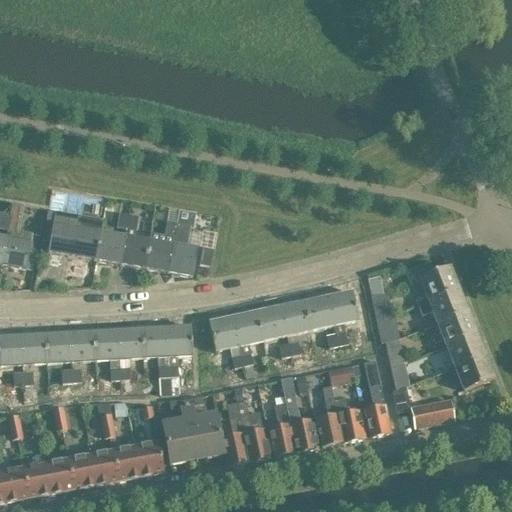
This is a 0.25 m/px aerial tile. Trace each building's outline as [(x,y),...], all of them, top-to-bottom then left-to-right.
[(3,235),(0,254),(0,264),(23,268),(25,257),(33,258),(37,233),(29,232),(15,229),(17,216),(19,203),(9,201),(7,215),(4,229),(3,235)] [(45,209),(40,238),(47,239),(52,210),(45,209)] [(52,209),(52,210),(47,239),(45,250),(69,254),(76,213),(52,209)] [(175,209),(173,221),(186,223),(189,224),(191,211),(175,209)] [(116,211),(113,226),(123,227),(126,213),(116,211)] [(76,213),(69,254),(93,259),(98,229),(100,217),(76,213)] [(122,234),(117,263),(141,267),(146,238),(132,235),(136,215),(126,213),(123,227),(122,234)] [(146,238),(141,267),(165,271),(173,221),(164,219),(161,233),(147,231),(146,238)] [(173,221),(165,271),(189,275),(194,246),(182,244),(186,223),(173,221)] [(98,229),(93,259),(117,263),(122,234),(98,229)] [(428,260),(408,268),(412,279),(417,277),(426,299),(456,287),(447,264),(431,270),(428,260)] [(378,274),(366,276),(369,294),(376,293),(381,292),(378,274)] [(349,285),(327,290),(335,328),(357,324),(349,285)] [(426,299),(415,303),(419,313),(428,310),(433,322),(465,310),(456,287),(426,299)] [(327,290),(208,315),(218,363),(244,358),(254,356),(301,345),(312,343),(337,338),(335,328),(327,290)] [(369,294),(368,294),(373,318),(387,314),(382,291),(381,292),(376,293),(369,294)] [(465,310),(433,322),(442,344),(474,332),(465,310)] [(387,314),(373,318),(378,342),(382,341),(392,337),(387,314)] [(182,318),(61,328),(65,367),(66,377),(91,375),(102,374),(150,369),(161,369),(187,366),(182,318)] [(61,328),(39,330),(42,369),(65,367),(61,328)] [(474,332),(442,344),(451,367),(482,354),(474,332)] [(392,337),(382,341),(387,364),(402,360),(397,336),(392,337)] [(312,343),(301,345),(303,354),(313,352),(312,343)] [(362,346),(351,348),(353,357),(364,354),(362,346)] [(313,352),(303,354),(305,362),(315,360),(313,352)] [(482,354),(451,367),(460,390),(492,377),(482,354)] [(254,356),(244,358),(245,366),(256,364),(254,356)] [(364,406),(359,407),(365,437),(389,432),(373,359),(361,361),(370,402),(363,403),(364,406)] [(402,360),(387,364),(393,388),(393,390),(403,386),(403,385),(407,384),(402,360)] [(256,364),(245,366),(247,375),(258,372),(256,364)] [(349,364),(326,369),(329,385),(352,380),(349,364)] [(161,369),(150,369),(151,378),(162,377),(161,369)] [(102,374),(91,375),(92,383),(103,382),(102,374)] [(302,374),(293,376),(297,392),(305,391),(302,374)] [(288,376),(278,378),(281,394),(283,394),(292,392),(288,376)] [(162,377),(151,378),(151,387),(162,386),(162,377)] [(103,382),(92,383),(93,392),(104,391),(103,382)] [(325,414),(312,416),(318,446),(340,442),(332,398),(331,399),(329,385),(327,385),(319,386),(325,414)] [(393,388),(389,389),(394,412),(407,409),(411,427),(452,419),(452,418),(448,397),(408,405),(403,386),(393,390),(393,388)] [(55,391),(44,392),(45,400),(56,400),(55,391)] [(292,392),(283,394),(293,451),(315,447),(309,417),(298,420),(292,392)] [(276,424),(265,426),(271,455),(293,451),(283,394),(281,394),(272,397),(273,404),(271,404),(276,424)] [(178,416),(158,420),(167,463),(168,463),(221,453),(225,452),(221,435),(217,435),(212,409),(193,413),(191,404),(200,403),(198,395),(180,399),(166,399),(168,409),(177,407),(178,416)] [(342,396),(332,398),(340,442),(363,437),(357,407),(346,410),(342,396)] [(243,400),(234,402),(245,461),(267,456),(261,426),(260,427),(257,411),(245,413),(243,400)] [(125,401),(112,402),(112,414),(125,413),(125,401)] [(225,452),(221,453),(222,459),(223,465),(245,461),(234,402),(224,404),(229,433),(221,435),(225,452)] [(55,406),(49,407),(51,418),(63,416),(61,405),(55,406)] [(149,405),(137,406),(140,418),(152,416),(149,405)] [(99,414),(97,414),(99,426),(111,424),(109,412),(103,413),(99,414)] [(10,415),(4,416),(6,427),(18,425),(16,413),(10,415)] [(63,416),(51,418),(53,430),(59,429),(65,428),(63,416)] [(111,424),(99,426),(101,436),(101,437),(103,437),(108,436),(113,435),(111,424)] [(18,425),(6,427),(8,438),(20,436),(18,425)] [(155,440),(133,444),(138,475),(161,471),(155,440)] [(133,444),(110,449),(116,480),(138,475),(133,444)] [(99,451),(87,453),(93,484),(116,480),(110,449),(109,449),(99,451)] [(87,453),(65,457),(70,488),(93,484),(87,453)] [(55,459),(42,462),(47,492),(70,488),(65,457),(55,459)] [(20,466),(19,466),(25,497),(47,492),(42,462),(20,466)] [(11,468),(0,469),(0,489),(2,501),(25,497),(19,466),(11,468)]
